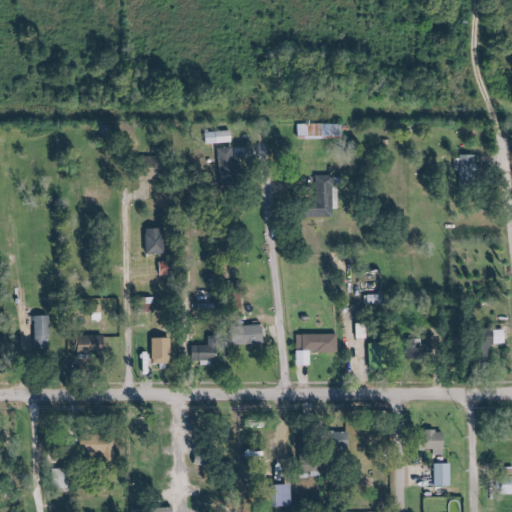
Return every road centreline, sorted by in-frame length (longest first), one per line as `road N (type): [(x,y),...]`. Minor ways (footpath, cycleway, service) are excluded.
road 1 (residential): [(511,391),(0,391)]
road 2 (residential): [(480,23),(0,24)]
road 3 (residential): [(7,143),(40,511)]
road 4 (residential): [(284,390),(272,141)]
road 5 (residential): [(129,390),(129,188)]
road 6 (residential): [(511,175),(503,123),(480,75),(480,23)]
road 7 (residential): [(189,390),(196,375),(187,264)]
road 8 (residential): [(476,390),(480,511)]
road 9 (residential): [(179,390),(177,511)]
road 10 (residential): [(405,511),(400,392)]
